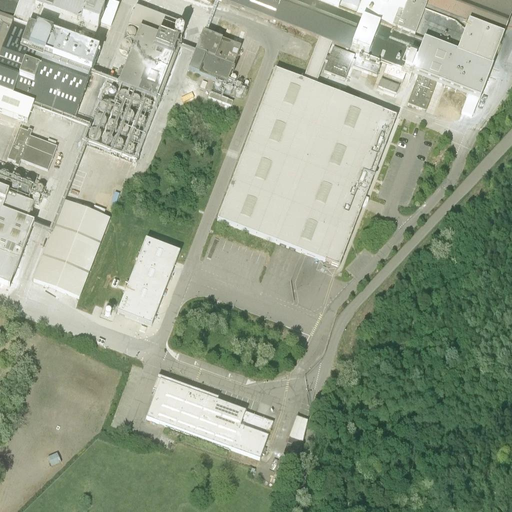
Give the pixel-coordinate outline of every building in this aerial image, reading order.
[(0,0),(0,93),(74,120),(98,53),(90,51),(97,33),(106,36),(118,2),(112,0),(0,0)] [(402,82),(406,73),(417,77),(407,105),(425,112),(435,84),(467,96),(460,114),(472,118),(511,13),(511,1),(507,0),(215,0),(318,39),(302,82),(274,71),(217,221),(338,268),(396,118),(315,86),(324,62),(327,64),(323,73),(345,81),(354,57),(333,49),(329,59),(326,58),(331,44),(358,55),(353,69),(376,78),(382,64),(386,65),(383,75),(402,82)] [(139,30),(118,87),(156,101),(184,26),(135,7),(128,26),(139,30)] [(188,71),(226,86),(240,48),(202,33),(188,71)] [(398,92),(400,84),(382,78),(380,87),(398,92)] [(208,99),(231,107),(233,103),(210,94),(208,99)] [(47,172),(57,148),(30,137),(32,132),(28,130),(27,132),(19,129),(7,160),(15,163),(14,166),(18,167),(20,161),(47,172)] [(0,283),(10,287),(29,237),(34,225),(26,222),(32,204),(8,195),(0,192),(0,283)] [(79,299),(109,220),(63,202),(33,281),(79,299)] [(117,314),(151,327),(179,254),(145,241),(117,314)] [(152,392),(155,393),(146,420),(259,461),(268,438),(273,423),(245,413),(245,412),(217,402),(218,400),(157,377),(152,392)] [(294,460),(300,442),(288,438),(282,456),(294,460)] [(52,466),(61,463),(58,454),(49,457),(52,466)]
